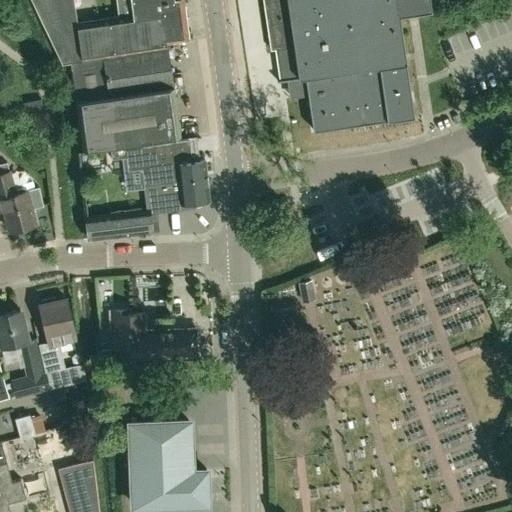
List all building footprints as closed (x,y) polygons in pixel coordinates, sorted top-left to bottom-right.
[(29,0),(41,27),(73,22),(69,0),(29,0)] [(184,0),(132,0),(134,14),(134,15),(186,8),(184,0)] [(262,0),(270,50),(274,49),(275,56),(279,81),(285,80),(287,80),(289,96),(307,94),(312,131),(353,125),(413,116),(411,104),(405,62),(405,61),(404,54),(398,13),(408,12),(416,10),(430,8),(429,0),(262,0)] [(59,67),(71,64),(83,147),(181,133),(174,85),(173,85),(167,41),(189,38),(186,8),(134,15),(134,14),(73,22),(41,27),(59,67)] [(128,169),(142,167),(147,207),(210,199),(205,159),(200,160),(200,153),(192,154),(190,138),(111,147),(112,158),(126,156),(128,169)] [(16,193),(11,174),(10,170),(9,171),(7,162),(0,163),(0,205),(1,211),(4,210),(10,230),(36,224),(32,208),(44,205),(39,187),(36,188),(16,193)] [(86,215),(88,239),(153,231),(150,208),(147,208),(86,215)] [(66,298),(55,300),(54,296),(40,299),(41,303),(39,304),(49,344),(49,343),(50,346),(54,345),(54,342),(76,336),(66,298)] [(111,328),(116,327),(116,347),(123,347),(124,357),(196,354),(195,328),(185,328),(185,329),(144,330),(144,312),(129,312),(129,308),(111,309),(111,328)] [(22,349),(28,373),(10,378),(15,397),(49,389),(45,371),(41,372),(41,370),(43,370),(35,338),(27,340),(19,309),(0,313),(0,336),(2,346),(23,341),(24,349),(22,349)] [(22,352),(6,353),(7,364),(23,363),(22,352)] [(70,383),(66,367),(63,356),(43,361),(51,388),(70,383)] [(0,399),(9,397),(0,366),(0,399)] [(16,417),(21,436),(21,438),(36,434),(35,432),(31,416),(30,413),(16,417)] [(134,506),(207,503),(206,469),(190,470),(188,420),(131,422),(134,506)] [(10,511),(8,501),(27,496),(22,478),(13,480),(2,440),(0,440),(0,511),(10,511)] [(99,511),(93,459),(60,468),(72,511),(99,511)]
